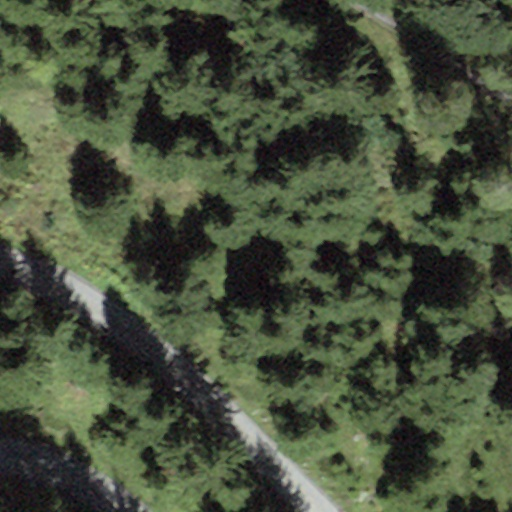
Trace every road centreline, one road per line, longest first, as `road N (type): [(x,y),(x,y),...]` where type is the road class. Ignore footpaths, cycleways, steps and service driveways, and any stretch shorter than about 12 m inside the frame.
road 1 (unclassified): [(0,262),(80,302),(184,385),(306,511)]
road 2 (unclassified): [(113,511),(58,471),(0,456)]
